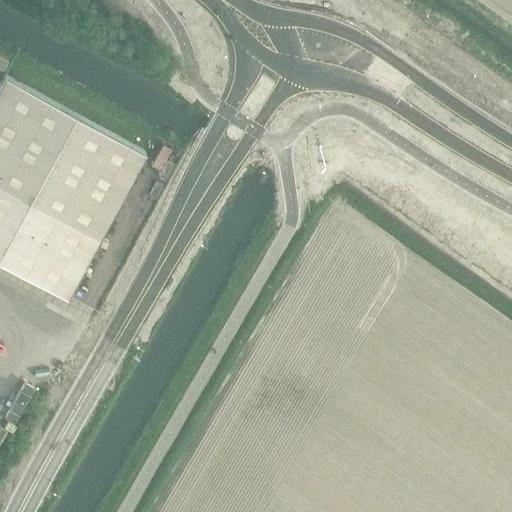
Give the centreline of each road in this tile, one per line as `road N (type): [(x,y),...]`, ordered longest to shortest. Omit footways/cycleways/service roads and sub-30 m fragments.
road 1 (secondary): [(21,511),(149,282)]
road 2 (secondary): [(149,282),(283,90),(300,79)]
road 3 (secondary): [(240,56),(239,90),(181,196),(149,282)]
road 4 (primary): [(345,74),(511,175)]
road 5 (primary): [(511,141),(372,43)]
